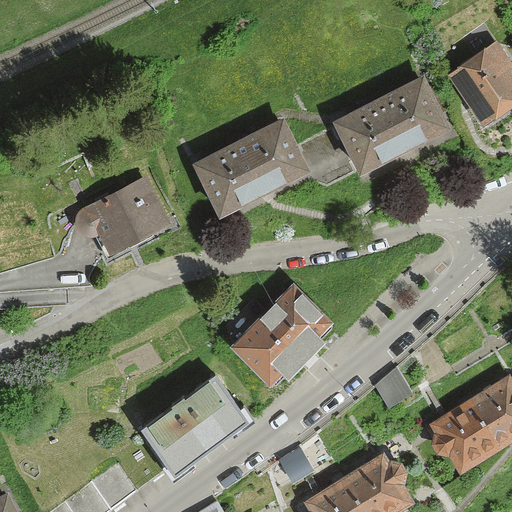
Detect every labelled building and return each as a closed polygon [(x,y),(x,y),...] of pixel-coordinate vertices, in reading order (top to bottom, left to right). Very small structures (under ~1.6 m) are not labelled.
[(511,62),(498,42),(448,76),(484,127),(511,107),(511,62)] [(423,77),(333,123),(360,176),(451,130),(423,77)] [(284,120),(193,165),(220,219),(311,174),(284,120)] [(146,178),(84,208),(82,209),(79,213),(77,218),(76,223),(77,228),(81,233),(85,236),(90,238),(96,237),(98,236),(110,260),(171,229),(146,178)] [(294,284),(230,347),(270,388),(283,375),(289,381),(326,344),(320,338),(334,324),(294,284)] [(386,377),(375,387),(388,409),(412,394),(402,374),(399,369),(398,367),(386,377)] [(511,378),(510,375),(429,424),(435,433),(432,444),(435,450),(438,455),(449,456),(461,475),(511,443),(511,378)] [(215,378),(141,433),(175,478),(248,423),(215,378)] [(289,454),(279,460),(281,463),(293,484),(314,472),(300,448),(289,454)] [(384,453),(304,501),(309,510),(308,511),(401,511),(415,504),(404,485),(407,474),(404,469),(401,464),(389,461),(384,453)] [(116,462),(50,511),(107,511),(137,490),(116,462)] [(17,511),(8,494),(0,498),(0,511),(17,511)] [(222,511),(216,502),(200,511),(222,511)]
